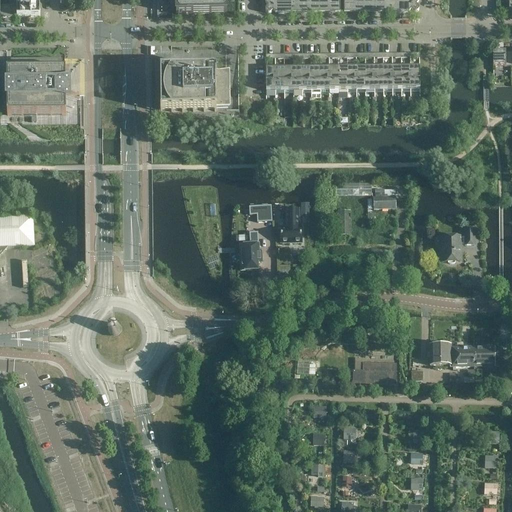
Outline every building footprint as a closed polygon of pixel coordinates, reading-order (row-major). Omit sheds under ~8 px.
[(157,0),(158,15),(172,15),(176,15),(176,16),(227,15),(227,14),(226,14),(226,0),(157,0)] [(265,0),(265,5),(268,7),(266,9),(266,10),(265,10),(265,11),(265,12),(265,13),(266,14),(279,0),(265,0)] [(299,0),(298,0),(282,1),(281,0),(279,0),(266,14),(267,14),(268,15),(269,15),(270,14),(271,14),(273,12),(275,15),(300,14),(300,13),(299,13),(299,0)] [(309,14),(308,0),(298,0),(299,0),(299,13),(300,13),(300,14),(309,14)] [(319,14),(319,0),(308,0),(309,14),(319,14)] [(330,14),(329,0),(319,0),(319,14),(330,14)] [(340,14),(340,3),(340,0),(329,0),(330,14),(340,14)] [(354,14),(354,0),(343,0),(344,14),(354,14)] [(365,14),(364,0),(354,0),(354,14),(365,14)] [(375,14),(374,0),(364,0),(365,14),(375,14)] [(385,12),(385,0),(374,0),(375,14),(384,13),(384,12),(385,12)] [(418,12),(405,0),(385,0),(385,12),(384,12),(384,13),(409,13),(411,10),(413,12),(414,13),(415,13),(416,13),(417,13),(418,12)] [(419,3),(418,0),(405,0),(418,12),(418,11),(419,11),(419,10),(419,9),(418,8),(418,7),(416,6),(419,3)] [(40,18),(40,11),(40,6),(16,6),(0,7),(1,18),(40,18)] [(226,111),(226,73),(226,46),(171,47),(171,51),(161,52),(161,47),(150,47),(151,123),(239,122),(239,111),(226,111)] [(511,68),(511,53),(493,53),(493,68),(511,68)] [(80,97),(79,64),(61,64),(61,62),(11,62),(11,65),(7,65),(7,118),(0,118),(0,124),(80,124),(80,97),(79,97),(80,97)] [(383,94),(383,67),(374,68),(374,94),(383,94)] [(392,94),(392,67),(383,67),(383,94),(392,94)] [(401,93),(401,67),(392,67),(392,94),(401,93)] [(410,93),(410,67),(401,67),(401,93),(410,93)] [(420,93),(419,67),(410,67),(410,93),(420,93)] [(293,95),(293,68),(284,69),(284,95),(293,95)] [(302,95),(302,68),(293,68),(293,95),(302,95)] [(311,94),(311,68),(302,68),(302,95),(311,94)] [(320,94),(320,68),(311,68),(311,94),(320,94)] [(329,94),(329,68),(320,68),(320,94),(329,94)] [(338,94),(338,68),(329,68),(329,94),(338,94)] [(347,94),(347,68),(338,68),(338,94),(347,94)] [(356,94),(356,68),(347,68),(347,94),(356,94)] [(365,94),(365,68),(356,68),(356,94),(365,94)] [(374,94),(374,68),(365,68),(365,94),(374,94)] [(275,95),(275,69),(266,69),(266,95),(275,95)] [(284,95),(284,69),(275,69),(275,95),(284,95)] [(371,198),(371,185),(335,185),(335,198),(371,198)] [(396,210),(395,198),(385,199),(384,191),(375,191),(375,199),(373,199),(373,211),(396,210)] [(271,207),(249,208),(249,210),(250,216),(257,216),(257,223),(258,223),(264,222),(265,222),(270,222),(272,222),(271,207)] [(286,229),(280,229),(281,244),(302,244),(301,229),(299,229),(299,211),(286,211),(286,229)] [(350,236),(350,212),(338,212),(338,236),(350,236)] [(35,248),(34,225),(42,224),(42,216),(34,217),(0,218),(0,255),(6,249),(35,248)] [(462,248),(462,247),(462,245),(465,245),(465,246),(475,246),(474,230),(464,230),(465,238),(460,238),(460,237),(442,238),(442,246),(441,246),(441,254),(442,254),(443,263),(448,263),(448,264),(450,265),(451,265),(453,265),(455,264),(455,263),(460,263),(460,252),(461,252),(462,252),(462,248)] [(250,246),(240,247),(241,272),(258,271),(258,264),(262,263),(262,261),(262,255),(261,255),(261,253),(259,253),(258,234),(249,234),(250,246)] [(451,366),(450,349),(450,346),(429,346),(430,366),(450,366),(451,366)] [(474,368),(473,348),(450,349),(451,366),(450,366),(450,369),(453,369),(453,371),(456,371),(455,369),(464,368),(464,385),(474,385),(474,368)] [(499,368),(498,353),(494,353),(494,348),(473,348),(474,368),(499,368)] [(396,374),(396,366),(363,365),(363,373),(396,374)] [(396,386),(396,374),(363,373),(353,372),(352,385),(396,386)] [(423,383),(423,373),(411,373),(411,382),(423,383)] [(458,382),(458,374),(450,374),(450,383),(458,382)] [(326,408),(313,408),(313,420),(326,420),(326,408)] [(355,430),(343,430),(343,442),(355,442),(355,430)] [(424,433),(413,432),(413,445),(424,445),(424,433)] [(499,434),(486,433),(485,446),(499,447),(499,434)] [(325,448),(325,436),(313,436),(313,448),(325,448)] [(354,466),(354,453),(343,453),(343,465),(354,466)] [(411,455),(411,466),(422,466),(422,456),(411,455)] [(498,471),(499,457),(493,457),(493,458),(485,458),(484,470),(498,471)] [(331,468),(311,467),(311,477),(318,477),(318,479),(330,480),(331,468)] [(351,479),(342,478),(342,489),(350,489),(351,479)] [(422,480),(410,480),(410,492),(422,492),(422,480)] [(497,486),(484,485),(484,497),(496,497),(497,486)] [(324,499),(310,499),(310,509),(314,509),(314,511),(323,511),(324,499)]
